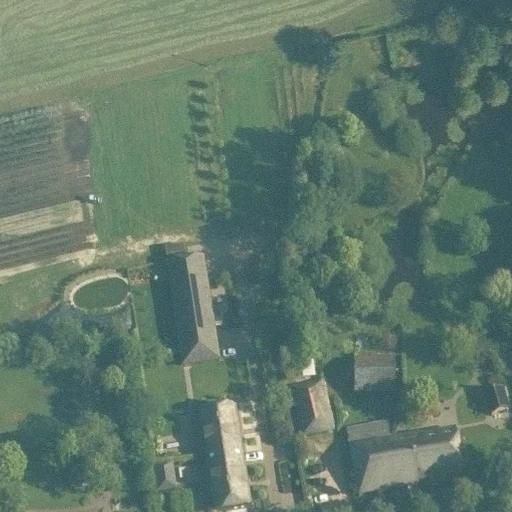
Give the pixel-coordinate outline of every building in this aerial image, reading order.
[(217,348),(203,259),(167,264),(181,354),(217,348)] [(354,361),(355,396),(394,395),(394,360),(354,361)] [(293,387),(302,435),(333,429),(324,382),(293,387)] [(484,392),(491,417),(509,412),(501,386),(484,392)] [(200,459),(200,460),(242,453),(235,408),(194,414),(201,459),(200,459)] [(351,448),(356,477),(359,497),(418,486),(417,483),(462,475),(458,455),(455,432),(424,438),(423,435),(351,448)] [(242,453),(200,460),(207,511),(228,511),(251,509),(242,453)] [(78,466),(81,487),(95,485),(92,465),(78,466)]
